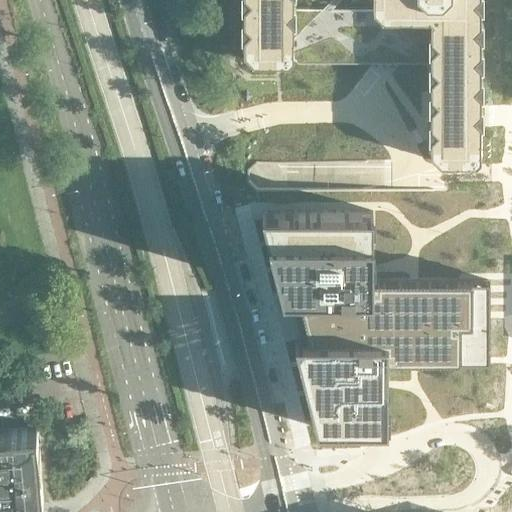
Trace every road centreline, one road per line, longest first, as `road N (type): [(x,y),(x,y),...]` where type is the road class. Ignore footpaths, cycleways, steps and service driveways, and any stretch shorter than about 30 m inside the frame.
road 1 (secondary): [(278,509),(134,0)]
road 2 (secondary): [(39,0),(172,511)]
road 3 (residential): [(488,469),(477,442),(437,436),(326,483),(313,501)]
road 4 (residential): [(313,501),(330,509),(465,498),(488,469)]
